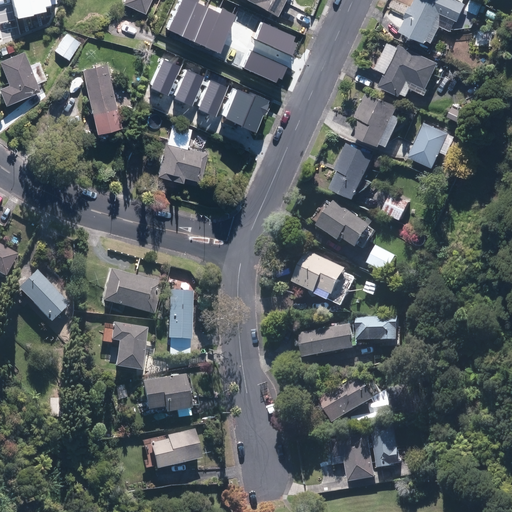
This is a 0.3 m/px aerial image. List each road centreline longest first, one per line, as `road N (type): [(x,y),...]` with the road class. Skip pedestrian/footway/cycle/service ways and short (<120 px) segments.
road 1 (residential): [(243,248),(352,0)]
road 2 (residential): [(0,165),(78,203),(243,248)]
road 3 (residential): [(266,488),(237,327),(243,248)]
